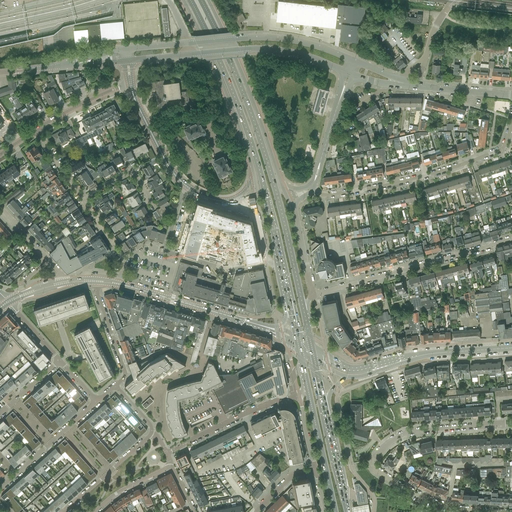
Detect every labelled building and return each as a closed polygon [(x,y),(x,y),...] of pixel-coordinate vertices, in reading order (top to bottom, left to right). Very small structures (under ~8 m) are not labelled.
[(350,42),(357,42),(358,37),(359,37),(359,34),(358,34),(360,24),(363,24),(365,8),(344,5),(338,4),(337,8),(278,1),(277,14),(278,14),(277,18),(276,18),(276,21),(341,29),(340,32),(341,33),(341,35),(340,35),(339,40),(346,41),(347,42),(348,42),(349,42),(350,42)] [(166,8),(161,8),(164,37),(169,36),(166,8)] [(407,17),(407,22),(421,24),(422,15),(417,14),(417,18),(412,17),(407,17)] [(120,40),(120,37),(121,37),(120,22),(99,24),(74,27),(75,44),(74,44),(89,43),(120,40)] [(381,34),(375,40),(378,44),(388,37),(385,33),(389,30),(384,24),(377,29),(381,34)] [(392,59),(390,61),(394,66),(395,65),(396,64),(401,70),(409,63),(405,57),(403,59),(402,59),(399,56),(394,60),(393,59),(392,59)] [(453,69),(453,72),(454,72),(453,74),(459,74),(459,72),(459,70),(462,70),(462,69),(462,68),(463,67),(466,67),(467,57),(462,57),(462,60),(455,59),(455,63),(454,63),(454,70),(453,69)] [(471,77),(479,78),(481,67),(481,66),(472,65),(471,77)] [(481,67),(479,78),(488,78),(489,73),(489,67),(481,67)] [(492,79),(501,80),(502,69),(493,68),(492,79)] [(502,69),(501,80),(509,81),(510,70),(502,69)] [(67,73),(59,74),(60,83),(62,82),(65,91),(66,90),(68,94),(74,91),(72,87),(73,86),(75,90),(85,84),(83,80),(82,81),(81,79),(83,79),(82,77),(81,78),(81,76),(79,77),(79,72),(67,73)] [(15,79),(8,80),(8,83),(8,87),(16,91),(15,82),(15,79)] [(168,80),(150,82),(151,91),(156,90),(157,96),(158,108),(189,104),(188,91),(180,92),(179,82),(168,83),(168,80)] [(49,91),(44,93),(50,104),(51,103),(51,104),(55,102),(55,101),(58,100),(52,89),(50,84),(47,86),(49,90),(48,90),(49,91)] [(312,111),(322,113),(329,89),(318,86),(312,111)] [(15,95),(12,97),(16,103),(14,104),(18,110),(14,113),(15,113),(14,115),(16,117),(17,117),(20,121),(28,116),(23,107),(15,95)] [(431,112),(432,108),(434,101),(428,99),(425,110),(431,112)] [(26,105),(23,107),(28,116),(29,115),(30,115),(32,114),(37,110),(34,106),(31,101),(30,100),(25,103),(26,105)] [(434,101),(432,108),(438,110),(440,103),(434,101)] [(376,103),(370,107),(374,114),(375,116),(376,116),(378,115),(377,113),(380,111),(378,108),(376,103)] [(438,112),(444,114),(445,112),(447,105),(440,103),(438,110),(438,112)] [(106,110),(104,111),(108,118),(109,117),(113,125),(115,124),(113,120),(115,119),(115,120),(120,118),(118,115),(118,114),(117,112),(116,112),(113,105),(112,105),(111,105),(110,106),(110,107),(106,109),(106,110)] [(450,117),(451,114),(453,107),(447,105),(445,112),(447,113),(446,116),(450,117)] [(370,107),(364,111),(368,118),(369,121),(369,122),(370,123),(370,124),(375,121),(377,125),(379,123),(380,123),(376,116),(375,116),(374,114),(370,107)] [(451,114),(457,116),(459,108),(453,107),(451,114)] [(459,108),(457,116),(461,117),(460,120),(463,120),(466,110),(459,108)] [(104,111),(98,114),(104,126),(105,126),(104,126),(108,124),(108,122),(109,122),(111,126),(113,125),(109,117),(108,118),(104,111)] [(364,111),(357,115),(364,127),(367,125),(370,123),(369,122),(369,121),(368,118),(364,111)] [(98,114),(92,117),(95,124),(94,125),(99,134),(103,132),(101,128),(104,126),(98,114)] [(88,133),(81,137),(84,143),(87,142),(86,139),(90,137),(91,138),(99,134),(94,125),(95,124),(92,117),(90,118),(89,117),(82,121),(83,122),(82,123),(83,124),(84,125),(86,127),(85,128),(86,130),(87,130),(88,133)] [(421,119),(419,130),(422,130),(425,130),(425,128),(425,127),(428,121),(422,120),(421,119)] [(199,120),(186,126),(187,128),(184,129),(188,138),(191,137),(192,138),(205,132),(199,120)] [(363,135),(359,136),(360,139),(363,150),(371,148),(367,134),(366,134),(363,128),(360,129),(363,135)] [(74,136),(73,133),(70,129),(65,132),(64,131),(62,133),(61,131),(52,135),(56,142),(60,141),(61,144),(69,140),(69,139),(74,136)] [(451,132),(444,132),(444,135),(445,140),(446,142),(452,140),(450,135),(451,132)] [(414,134),(406,136),(406,140),(408,146),(416,144),(414,134)] [(467,141),(462,143),(465,154),(466,154),(466,153),(467,153),(468,152),(467,152),(470,151),(469,147),(468,146),(471,145),(468,136),(465,137),(467,141)] [(81,137),(76,140),(80,147),(80,146),(82,149),(86,147),(85,144),(84,143),(81,137)] [(350,150),(350,153),(351,153),(358,151),(358,152),(363,150),(360,139),(356,141),(358,148),(350,150)] [(109,150),(110,150),(111,152),(112,151),(111,150),(115,148),(112,143),(105,147),(106,149),(108,148),(109,150)] [(130,150),(134,158),(139,155),(140,153),(143,152),(145,152),(146,152),(151,161),(156,159),(151,148),(148,149),(145,143),(130,150)] [(465,154),(462,143),(457,144),(460,154),(462,153),(462,154),(463,154),(464,154),(465,154)] [(452,146),(447,147),(448,150),(450,157),(451,157),(451,158),(454,157),(454,156),(455,156),(457,155),(455,150),(455,148),(453,149),(452,146)] [(41,165),(45,171),(49,168),(49,167),(50,167),(42,155),(41,156),(36,149),(35,149),(34,147),(26,153),(32,161),(34,160),(35,161),(38,159),(42,164),(41,165)] [(130,150),(125,153),(123,148),(120,150),(122,154),(125,160),(128,159),(129,162),(135,159),(134,158),(130,150)] [(378,158),(382,157),(380,149),(372,150),(372,152),(373,155),(373,156),(378,155),(378,158)] [(448,150),(442,152),(444,159),(450,157),(448,150)] [(428,151),(422,153),(423,158),(424,160),(425,165),(432,163),(430,156),(429,154),(429,153),(428,151)] [(429,153),(430,156),(432,163),(438,161),(435,151),(429,153)] [(435,151),(438,161),(444,159),(442,152),(436,154),(435,151)] [(125,160),(122,154),(119,155),(119,156),(113,159),(118,168),(124,165),(122,162),(125,160)] [(415,156),(411,157),(412,161),(413,168),(420,166),(419,161),(418,159),(417,155),(415,156)] [(231,171),(226,158),(225,158),(224,159),(222,156),(214,160),(215,163),(213,164),(219,177),(221,176),(222,178),(227,175),(226,174),(231,171)] [(404,157),(405,162),(407,169),(413,168),(412,161),(411,157),(407,158),(407,156),(404,157)] [(112,164),(106,168),(111,176),(117,173),(115,169),(117,168),(113,160),(110,161),(112,164)] [(398,160),(392,162),(394,172),(401,171),(398,160)] [(401,160),(398,160),(401,171),(407,169),(405,162),(402,163),(401,160)] [(505,161),(500,163),(502,171),(505,170),(506,174),(509,173),(507,169),(505,161)] [(77,176),(81,181),(89,175),(95,172),(93,170),(92,170),(92,169),(91,169),(90,168),(89,168),(88,168),(88,167),(87,167),(86,166),(84,162),(77,167),(81,173),(77,176)] [(374,162),(368,163),(369,170),(371,177),(377,176),(375,167),(375,165),(374,165),(374,162)] [(394,172),(392,162),(385,164),(388,174),(394,172)] [(500,163),(494,165),(497,173),(498,176),(503,175),(502,171),(500,163)] [(98,170),(97,170),(99,174),(101,177),(104,176),(106,179),(111,176),(106,168),(104,164),(97,168),(98,170)] [(149,165),(143,168),(145,173),(146,175),(143,177),(145,180),(154,174),(152,170),(153,169),(150,164),(149,165)] [(6,170),(6,171),(11,179),(20,173),(14,165),(9,169),(8,168),(6,170)] [(381,166),(375,167),(377,176),(384,175),(382,168),(381,166)] [(489,166),(484,168),(486,176),(488,180),(489,184),(494,183),(491,175),(492,175),(489,166)] [(46,179),(42,182),(44,184),(48,182),(50,180),(52,179),(56,176),(51,168),(50,168),(49,168),(45,171),(47,175),(45,177),(45,178),(46,179)] [(364,179),(363,171),(362,168),(356,169),(358,180),(364,179)] [(486,176),(484,168),(478,170),(479,171),(474,173),(478,183),(481,182),(481,181),(482,180),(481,178),(486,176)] [(89,175),(81,181),(84,186),(87,185),(91,191),(98,187),(95,183),(95,184),(92,180),(99,174),(97,170),(95,172),(89,175)] [(6,171),(0,174),(0,180),(0,181),(0,180),(0,182),(1,184),(2,184),(3,185),(7,182),(9,185),(12,183),(12,184),(13,185),(15,184),(14,182),(11,179),(6,171)] [(151,181),(150,182),(147,183),(150,189),(158,184),(158,185),(162,183),(160,179),(159,180),(156,175),(150,178),(151,181)] [(469,175),(463,177),(467,188),(467,189),(472,187),(472,185),(469,175)] [(47,190),(54,186),(60,182),(57,177),(51,181),(52,183),(46,188),(47,190)] [(463,177),(458,179),(461,190),(464,189),(466,188),(467,189),(463,177)] [(125,180),(120,182),(127,194),(135,189),(131,183),(128,185),(125,180)] [(51,191),(48,193),(50,195),(63,186),(60,182),(54,186),(55,188),(51,191)] [(153,194),(152,194),(154,198),(155,197),(156,200),(165,195),(163,192),(165,190),(162,184),(155,188),(154,188),(156,191),(153,193),(153,194)] [(63,186),(50,195),(52,197),(56,194),(56,193),(58,192),(60,194),(61,193),(66,190),(63,186)] [(434,195),(432,187),(426,188),(429,197),(434,195)] [(20,191),(14,196),(16,199),(25,192),(23,189),(20,191)] [(415,191),(410,193),(412,201),(412,204),(418,203),(415,191)] [(53,202),(56,206),(60,204),(70,197),(69,195),(69,194),(68,192),(67,192),(61,196),(63,198),(57,202),(55,200),(54,200),(53,202)] [(137,192),(133,195),(127,198),(132,207),(141,202),(138,197),(139,196),(137,192)] [(93,200),(97,205),(103,201),(104,203),(114,196),(112,193),(107,196),(106,195),(102,198),(100,196),(97,197),(93,200)] [(73,201),(70,197),(60,204),(61,206),(66,203),(67,205),(73,201)] [(383,199),(385,207),(385,210),(391,209),(390,206),(388,197),(383,199)] [(159,216),(161,217),(163,217),(169,214),(167,210),(166,211),(164,206),(169,203),(166,198),(158,202),(161,207),(158,209),(156,210),(156,211),(159,216)] [(6,205),(13,213),(20,207),(13,199),(6,205)] [(383,199),(377,200),(379,208),(380,212),(385,210),(385,207),(383,199)] [(100,208),(99,208),(102,212),(104,211),(105,212),(106,212),(107,212),(108,211),(109,210),(109,209),(113,207),(109,200),(104,203),(100,206),(100,207),(100,208)] [(20,207),(13,213),(16,216),(20,213),(20,214),(27,207),(30,205),(32,203),(31,201),(24,207),(22,205),(20,207)] [(67,206),(63,210),(65,212),(66,211),(68,214),(71,211),(73,210),(77,207),(74,202),(69,205),(67,206)] [(54,218),(56,216),(59,214),(51,204),(46,208),(54,218)] [(485,204),(475,207),(475,208),(476,214),(486,211),(485,209),(486,209),(485,205),(485,204)] [(139,209),(138,206),(131,210),(133,212),(135,211),(138,217),(147,212),(144,206),(139,209)] [(305,215),(303,218),(304,221),(307,222),(306,223),(307,226),(309,227),(313,226),(315,224),(315,221),(314,220),(315,219),(316,219),(317,218),(317,217),(316,216),(317,215),(318,216),(321,215),(323,212),(322,207),(319,206),(314,207),(313,207),(313,208),(311,208),(310,207),(310,208),(305,209),(304,211),(304,214),(305,215)] [(20,213),(16,216),(20,220),(27,215),(25,213),(29,209),(27,207),(20,214),(20,213)] [(185,222),(178,247),(184,249),(183,251),(226,264),(260,256),(252,220),(208,207),(207,209),(200,207),(195,223),(194,222),(193,224),(185,222)] [(475,207),(466,210),(468,217),(476,214),(475,208),(475,207)] [(27,215),(20,220),(25,226),(29,222),(33,218),(35,216),(36,217),(40,213),(43,210),(41,208),(33,214),(31,215),(29,213),(27,215)] [(69,219),(71,223),(76,219),(75,218),(81,213),(78,208),(71,213),(70,214),(62,221),(64,223),(69,219)] [(113,213),(110,216),(105,218),(109,224),(114,221),(116,223),(120,220),(118,217),(117,219),(113,213)] [(128,214),(125,217),(131,226),(134,224),(128,215),(128,214)] [(76,219),(71,223),(74,225),(78,222),(79,225),(86,220),(82,215),(76,219)] [(509,230),(505,218),(505,217),(500,219),(504,231),(509,230)] [(504,231),(500,219),(500,218),(495,220),(500,233),(504,231)] [(122,220),(115,224),(111,227),(114,232),(125,225),(122,220)] [(28,229),(33,235),(39,230),(45,225),(42,222),(38,225),(35,222),(28,229)] [(79,233),(80,235),(91,228),(88,223),(84,225),(81,227),(83,230),(79,233)] [(484,227),(480,228),(481,231),(483,237),(485,242),(492,240),(490,232),(489,226),(488,224),(483,226),(484,227)] [(148,226),(146,226),(148,235),(149,235),(148,239),(149,240),(153,241),(154,240),(155,237),(158,229),(158,227),(152,226),(153,225),(151,225),(148,226)] [(493,225),(489,226),(490,232),(492,240),(500,237),(496,226),(493,227),(493,225)] [(132,230),(133,232),(134,234),(137,239),(138,240),(140,243),(141,243),(145,240),(145,239),(143,237),(145,236),(148,235),(146,226),(141,227),(138,229),(132,230)] [(370,227),(359,228),(359,234),(360,235),(360,236),(362,236),(371,234),(370,227)] [(460,227),(455,228),(456,233),(457,232),(458,236),(456,237),(456,240),(458,245),(459,246),(461,245),(461,244),(464,244),(462,239),(461,236),(460,231),(461,231),(461,230),(460,227)] [(91,228),(80,235),(82,238),(86,235),(88,238),(91,236),(95,233),(91,228)] [(163,230),(158,229),(155,237),(158,238),(157,241),(157,242),(162,244),(163,243),(166,233),(163,232),(163,230)] [(33,235),(38,241),(44,235),(39,230),(33,235)] [(477,236),(472,237),(474,245),(482,243),(479,231),(476,232),(477,236)] [(127,239),(122,232),(118,235),(123,242),(119,245),(125,253),(126,253),(130,250),(130,249),(128,247),(130,245),(129,244),(130,244),(127,239)] [(130,237),(127,239),(130,244),(129,244),(130,245),(132,248),(133,248),(137,245),(137,244),(135,242),(138,240),(137,239),(134,234),(133,232),(129,235),(130,237)] [(38,241),(43,246),(49,241),(52,238),(47,233),(44,235),(38,241)] [(465,235),(463,236),(465,242),(466,246),(466,247),(474,245),(472,237),(471,234),(471,233),(465,234),(465,235)] [(437,234),(433,235),(434,238),(433,238),(436,251),(442,250),(440,245),(440,242),(438,234),(437,234)] [(57,244),(64,238),(62,235),(54,241),(57,244)] [(82,253),(77,255),(82,266),(104,255),(104,254),(106,253),(106,252),(109,251),(109,252),(110,251),(109,249),(100,235),(90,242),(91,244),(81,251),(82,253)] [(82,266),(77,255),(76,255),(67,237),(57,244),(56,248),(49,254),(67,274),(82,266)] [(446,240),(442,240),(443,244),(444,247),(445,252),(453,250),(452,245),(455,244),(454,239),(454,238),(450,239),(450,238),(446,239),(446,240)] [(315,241),(310,239),(316,268),(317,272),(319,271),(320,274),(321,274),(321,275),(322,275),(322,276),(323,276),(323,275),(324,276),(324,277),(327,276),(327,279),(331,278),(345,275),(344,270),(343,262),(335,264),(335,263),(335,262),(334,262),(334,261),(333,261),(332,260),(331,259),(330,259),(329,259),(328,259),(327,259),(324,240),(321,243),(315,241)] [(363,239),(351,241),(352,244),(358,244),(358,247),(359,247),(362,246),(361,244),(364,244),(363,241),(363,239)] [(432,252),(430,245),(427,245),(426,240),(423,241),(423,243),(425,250),(426,254),(432,252)] [(49,241),(43,246),(48,251),(54,246),(49,241)] [(415,244),(414,244),(416,251),(417,258),(424,257),(423,250),(425,250),(423,243),(415,245),(415,244)] [(410,247),(408,247),(410,260),(417,258),(416,251),(414,244),(409,245),(410,247)] [(511,253),(509,244),(503,246),(505,254),(505,257),(505,258),(505,261),(508,260),(508,258),(508,257),(511,255),(511,253)] [(406,246),(400,248),(403,259),(409,258),(406,246)] [(505,257),(505,254),(503,246),(496,247),(498,255),(498,259),(505,258),(505,257)] [(400,248),(395,250),(398,261),(403,259),(400,248)] [(395,250),(389,252),(392,262),(398,261),(395,250)] [(376,254),(373,255),(374,259),(376,267),(381,265),(379,257),(378,255),(378,252),(377,252),(376,252),(376,253),(376,254)] [(384,253),(385,256),(387,264),(392,262),(389,252),(384,253)] [(384,253),(378,255),(379,257),(381,265),(387,264),(385,256),(384,253)] [(27,254),(21,259),(28,266),(33,261),(30,258),(31,258),(27,254)] [(373,255),(367,257),(370,268),(376,267),(374,259),(373,255)] [(490,257),(488,258),(490,265),(493,264),(494,270),(497,269),(496,265),(495,261),(494,256),(492,257),(492,256),(490,257)] [(367,257),(362,258),(365,270),(370,268),(367,257)] [(356,260),(357,261),(359,271),(365,270),(362,258),(356,260)] [(485,259),(483,259),(484,264),(485,266),(486,272),(491,271),(489,265),(490,265),(488,258),(487,258),(485,258),(485,259)] [(21,259),(16,263),(23,270),(28,266),(21,259)] [(482,259),(476,261),(480,277),(484,276),(482,268),(484,268),(482,259)] [(359,271),(357,261),(351,262),(351,265),(350,265),(352,273),(359,271)] [(480,277),(476,261),(470,263),(472,271),(475,270),(477,278),(480,277)] [(226,305),(227,305),(232,285),(201,276),(203,268),(180,262),(180,263),(181,263),(179,269),(178,270),(179,270),(177,276),(175,282),(175,283),(173,289),(179,291),(185,293),(191,294),(191,295),(191,294),(197,296),(203,298),(209,300),(208,300),(209,300),(215,301),(214,302),(215,302),(215,301),(220,303),(221,303),(226,305)] [(16,263),(11,267),(18,274),(23,270),(16,263)] [(467,263),(462,265),(465,278),(466,282),(468,282),(467,279),(468,278),(468,277),(467,275),(470,274),(469,271),(469,268),(467,263)] [(462,265),(457,266),(460,279),(465,278),(462,265)] [(457,266),(452,268),(454,275),(456,274),(458,280),(459,284),(462,283),(460,279),(457,266)] [(11,267),(6,272),(13,279),(18,274),(11,267)] [(452,268),(446,269),(448,279),(450,284),(455,282),(453,275),(454,275),(452,268)] [(246,302),(244,309),(245,310),(253,312),(261,310),(271,308),(267,290),(262,269),(250,272),(246,302)] [(446,269),(440,271),(445,287),(448,287),(446,283),(449,282),(448,279),(446,269)] [(445,287),(440,271),(435,272),(439,285),(441,284),(442,288),(445,287)] [(13,279),(6,272),(0,277),(4,281),(5,281),(7,283),(13,279)] [(227,305),(244,310),(244,309),(246,302),(250,272),(235,275),(232,285),(227,305)] [(430,274),(425,275),(429,288),(431,288),(433,287),(430,274)] [(501,279),(499,280),(499,283),(500,290),(507,289),(508,289),(506,274),(500,275),(501,279)] [(424,289),(429,288),(425,275),(420,276),(424,289)] [(409,280),(406,281),(407,285),(408,288),(414,287),(415,292),(416,293),(415,293),(416,298),(419,297),(418,291),(414,278),(409,279),(409,280)] [(396,285),(395,285),(396,290),(397,293),(402,292),(403,297),(404,297),(408,296),(406,291),(405,287),(404,282),(403,283),(403,281),(400,282),(399,281),(397,282),(397,283),(395,283),(396,285)] [(381,288),(375,289),(377,298),(381,297),(382,300),(384,299),(384,296),(383,292),(381,288)] [(375,289),(369,291),(371,299),(377,298),(375,289)] [(475,294),(478,312),(490,311),(491,321),(492,321),(494,329),(498,329),(498,323),(497,320),(496,314),(504,314),(503,313),(503,311),(503,309),(502,302),(509,302),(508,295),(507,289),(500,290),(496,290),(492,291),(475,294)] [(369,291),(363,293),(365,301),(371,299),(369,291)] [(84,292),(77,294),(33,309),(39,325),(89,308),(84,293),(84,292)] [(104,296),(115,329),(122,327),(114,306),(118,294),(111,293),(104,296)] [(363,293),(357,294),(360,306),(366,304),(365,301),(363,293)] [(122,327),(128,325),(127,322),(129,312),(133,299),(118,294),(114,306),(122,327)] [(357,294),(351,296),(354,307),(360,306),(357,294)] [(354,307),(351,296),(345,298),(348,309),(354,307)] [(408,313),(410,329),(410,330),(411,330),(413,344),(419,343),(421,342),(421,333),(420,326),(419,312),(419,311),(438,307),(437,303),(436,303),(435,299),(430,300),(427,300),(421,302),(420,299),(420,297),(416,298),(410,299),(410,302),(412,313),(408,313)] [(130,312),(129,312),(127,322),(128,325),(135,323),(137,323),(140,313),(144,302),(134,299),(133,304),(130,312)] [(331,331),(344,349),(355,337),(348,328),(348,329),(348,330),(347,330),(347,331),(344,327),(345,327),(345,326),(345,325),(340,314),(337,300),(321,303),(327,332),(328,332),(329,332),(329,333),(330,333),(330,332),(331,331),(330,331),(331,331)] [(140,326),(143,332),(147,342),(152,330),(151,330),(143,327),(146,317),(150,304),(145,302),(141,313),(140,313),(137,323),(136,325),(140,326)] [(151,330),(152,326),(158,306),(152,304),(148,318),(146,317),(143,327),(151,330)] [(158,333),(163,318),(161,317),(163,312),(164,308),(158,306),(152,326),(151,330),(152,330),(158,333)] [(180,312),(166,308),(165,313),(164,318),(163,318),(158,333),(155,341),(170,346),(174,334),(178,321),(180,312)] [(387,311),(381,313),(382,315),(384,322),(393,319),(391,314),(388,315),(387,311)] [(8,312),(0,319),(0,325),(5,331),(16,321),(8,312)] [(170,346),(169,347),(180,351),(181,352),(184,344),(187,335),(190,328),(189,328),(191,321),(192,316),(184,313),(180,312),(178,321),(174,334),(170,345),(170,346)] [(506,313),(503,313),(504,314),(505,322),(505,327),(506,329),(507,336),(511,335),(511,317),(510,312),(506,313)] [(498,323),(498,329),(500,337),(507,336),(505,327),(505,322),(504,314),(496,314),(497,320),(498,323)] [(190,328),(187,335),(193,336),(194,331),(195,331),(199,318),(193,316),(191,321),(190,325),(190,328)] [(194,331),(193,336),(197,338),(198,336),(197,336),(198,332),(202,333),(204,328),(203,328),(205,320),(199,318),(195,331),(194,331)] [(385,321),(384,322),(387,329),(388,329),(394,327),(393,319),(385,321)] [(192,355),(190,362),(196,359),(207,320),(205,320),(203,328),(204,328),(202,333),(198,332),(197,336),(198,336),(197,338),(194,347),(192,355)] [(360,328),(358,320),(351,322),(355,330),(360,328)] [(9,333),(12,330),(13,330),(14,329),(20,327),(16,321),(5,331),(8,334),(9,333)] [(203,352),(212,355),(212,353),(221,324),(213,322),(210,333),(209,335),(208,335),(203,352)] [(378,324),(377,324),(380,331),(385,330),(387,329),(384,322),(378,324)] [(115,329),(120,341),(128,338),(143,332),(140,326),(136,325),(137,323),(135,323),(128,325),(122,327),(115,329)] [(225,336),(228,326),(221,324),(212,353),(219,355),(221,346),(222,346),(225,336)] [(377,324),(368,327),(371,336),(372,339),(376,353),(384,350),(386,350),(382,336),(377,324)] [(0,325),(0,332),(1,333),(2,335),(4,334),(7,338),(9,335),(8,334),(5,331),(0,325)] [(89,325),(88,326),(74,333),(99,381),(114,373),(89,325)] [(222,348),(221,352),(226,354),(234,328),(228,326),(225,336),(226,336),(223,348),(222,348)] [(226,354),(233,356),(241,330),(234,328),(226,354)] [(12,330),(9,333),(24,350),(27,348),(33,354),(30,357),(41,369),(50,360),(34,342),(32,339),(29,337),(27,334),(26,333),(23,330),(22,329),(20,331),(17,333),(15,331),(14,329),(13,330),(12,330)] [(410,330),(410,329),(405,330),(407,345),(413,344),(411,330),(410,330)] [(459,330),(452,331),(452,335),(453,340),(481,339),(480,334),(480,331),(479,331),(478,329),(464,330),(463,330),(459,330)] [(251,333),(241,330),(233,356),(244,359),(246,351),(251,333)] [(401,335),(398,335),(398,337),(399,341),(400,346),(406,345),(405,340),(404,336),(404,331),(400,332),(401,335)] [(246,351),(247,351),(252,352),(257,335),(251,333),(246,351)] [(387,335),(382,336),(386,350),(393,348),(398,346),(395,333),(390,334),(387,335)] [(262,336),(257,335),(252,352),(257,354),(262,336)] [(257,355),(262,356),(264,352),(271,350),(270,340),(271,340),(270,338),(270,339),(262,336),(257,354),(257,355)] [(355,348),(349,354),(355,360),(376,353),(372,339),(371,336),(370,336),(364,338),(365,342),(366,345),(360,347),(359,347),(359,348),(359,349),(357,350),(355,348)] [(344,349),(349,354),(359,345),(356,342),(358,341),(355,338),(355,337),(344,349)] [(120,341),(122,346),(134,342),(133,339),(129,340),(128,338),(120,341)] [(5,342),(0,349),(0,354),(8,341),(6,340),(5,342)] [(122,346),(123,352),(132,348),(131,345),(134,344),(134,342),(122,346)] [(184,344),(181,352),(188,354),(190,346),(184,344)] [(123,352),(125,357),(143,351),(141,346),(136,348),(137,350),(133,352),(132,348),(123,352)] [(222,382),(212,387),(225,413),(249,401),(256,398),(259,396),(272,390),(273,389),(274,391),(274,392),(275,393),(276,394),(277,395),(278,395),(279,396),(281,396),(282,396),(283,395),(284,394),(285,393),(286,393),(286,392),(286,391),(287,390),(287,389),(286,385),(285,383),(287,383),(287,382),(286,379),(286,378),(285,372),(285,371),(284,368),(283,365),(283,364),(283,361),(282,361),(282,360),(283,359),(283,358),(283,356),(283,354),(282,352),(281,350),(279,349),(274,348),(273,350),(271,350),(264,352),(262,356),(263,361),(263,362),(263,363),(264,365),(259,367),(258,364),(257,363),(257,362),(233,374),(219,375),(222,382)] [(133,377),(124,385),(126,387),(131,393),(132,394),(155,420),(166,443),(182,435),(184,435),(187,433),(186,431),(184,427),(210,414),(212,418),(224,412),(224,413),(225,413),(234,408),(213,363),(208,361),(192,369),(173,357),(174,355),(169,353),(168,353),(163,351),(157,354),(159,357),(131,372),(133,377)] [(125,357),(127,362),(136,359),(135,357),(138,355),(139,358),(145,356),(143,351),(125,357)] [(498,363),(495,363),(495,372),(501,372),(501,373),(504,373),(503,367),(501,367),(501,362),(498,362),(498,363)] [(30,364),(25,368),(33,376),(37,372),(30,364)] [(23,365),(19,369),(21,372),(28,380),(33,376),(25,368),(23,365)] [(419,366),(412,369),(414,376),(418,375),(420,379),(423,378),(419,366)] [(435,366),(423,369),(424,373),(425,374),(425,377),(428,386),(425,387),(427,397),(438,396),(437,387),(437,384),(438,384),(438,380),(437,374),(437,373),(436,372),(435,367),(435,366)] [(414,376),(412,369),(404,371),(408,384),(412,383),(410,378),(414,376)] [(21,372),(16,376),(24,384),(28,380),(21,372)] [(14,373),(10,378),(16,385),(19,388),(24,384),(16,376),(14,373)] [(55,373),(49,378),(55,385),(58,383),(61,380),(62,381),(66,378),(62,374),(59,377),(55,373)] [(9,377),(5,381),(12,389),(16,385),(10,378),(9,377)] [(49,378),(45,382),(51,389),(52,390),(56,387),(55,385),(49,378)] [(72,385),(66,378),(62,381),(61,380),(58,383),(65,391),(72,385)] [(391,393),(385,378),(376,381),(381,392),(386,391),(387,394),(391,393)] [(3,379),(0,381),(0,383),(1,384),(0,385),(8,393),(11,390),(12,389),(5,381),(3,379)] [(45,382),(40,386),(47,393),(48,394),(52,390),(51,389),(45,382)] [(447,383),(444,383),(445,395),(456,394),(456,390),(456,389),(447,390),(447,383)] [(40,386),(36,390),(42,397),(44,398),(48,394),(47,393),(40,386)] [(71,389),(67,392),(71,397),(68,400),(71,403),(74,401),(77,398),(76,397),(80,394),(74,387),(71,389)] [(36,390),(32,394),(38,400),(39,402),(41,401),(44,398),(42,397),(36,390)] [(28,409),(29,410),(33,407),(32,406),(35,403),(38,400),(32,394),(22,402),(22,403),(24,405),(28,402),(31,406),(28,409)] [(87,401),(85,399),(81,402),(78,398),(81,395),(80,394),(76,397),(77,398),(74,401),(71,403),(77,410),(87,401)] [(111,398),(105,403),(111,410),(114,406),(117,404),(119,405),(122,402),(118,398),(114,401),(111,398)] [(114,406),(111,410),(112,411),(115,414),(119,411),(124,417),(127,413),(130,411),(122,402),(119,405),(117,404),(114,406)] [(490,403),(484,403),(485,414),(491,414),(491,413),(495,412),(494,402),(490,402),(490,403)] [(33,407),(29,410),(36,417),(42,411),(35,403),(32,406),(33,407)] [(71,403),(67,407),(73,414),(77,410),(71,403)] [(105,403),(100,407),(106,414),(107,415),(108,415),(112,411),(111,410),(105,403)] [(351,436),(351,437),(352,437),(367,441),(370,432),(366,431),(367,429),(382,427),(379,415),(362,427),(362,416),(362,405),(356,404),(351,404),(351,413),(351,416),(351,420),(351,423),(351,436)] [(66,406),(61,409),(63,411),(69,418),(73,414),(67,407),(66,406)] [(100,407),(96,411),(102,418),(103,419),(106,422),(111,418),(108,415),(107,415),(106,414),(100,407)] [(275,422),(278,421),(278,420),(279,419),(289,462),(304,459),(295,416),(294,414),(292,411),(290,409),(288,408),(287,408),(285,407),(284,407),(283,407),(282,407),(281,407),(280,408),(279,408),(278,408),(277,409),(279,412),(279,411),(281,416),(277,417),(273,410),(250,422),(257,436),(277,426),(276,426),(275,422)] [(61,409),(57,413),(58,415),(64,422),(69,418),(63,411),(61,409)] [(96,411),(91,415),(97,422),(99,423),(103,419),(102,418),(96,411)] [(51,421),(44,413),(37,419),(44,426),(47,423),(48,424),(51,421)] [(129,415),(125,418),(133,427),(134,429),(137,427),(138,426),(136,425),(139,422),(131,413),(129,415)] [(9,414),(3,420),(9,427),(12,424),(15,421),(16,422),(20,419),(16,415),(13,418),(9,414)] [(58,415),(54,419),(60,425),(64,422),(58,415)] [(91,415),(87,419),(93,426),(94,427),(99,423),(97,422),(91,415)] [(26,426),(20,419),(16,422),(15,421),(12,424),(19,432),(26,426)] [(54,431),(60,425),(54,419),(51,421),(48,424),(47,423),(44,426),(47,430),(50,427),(54,431)] [(83,434),(85,436),(88,433),(86,432),(90,429),(93,426),(87,419),(77,428),(78,428),(80,431),(84,428),(87,431),(83,434)] [(3,420),(0,422),(0,425),(5,430),(9,427),(3,420)] [(237,426),(238,428),(242,436),(247,433),(243,425),(240,427),(239,425),(237,426)] [(132,431),(131,432),(137,439),(147,430),(144,427),(140,430),(137,427),(134,429),(132,431)] [(21,434),(28,442),(31,439),(30,438),(34,435),(27,428),(21,434)] [(128,428),(123,432),(125,435),(132,443),(137,439),(131,432),(130,431),(128,428)] [(231,431),(229,432),(233,440),(234,443),(239,441),(237,438),(233,428),(231,429),(232,431),(231,431)] [(234,428),(233,428),(237,438),(242,436),(238,428),(235,429),(234,428)] [(88,433),(85,436),(93,445),(99,439),(91,430),(90,429),(86,432),(88,433)] [(225,432),(223,433),(228,443),(233,440),(229,432),(225,434),(225,432)] [(222,436),(219,437),(223,445),(228,443),(223,433),(221,434),(222,436)] [(31,439),(28,442),(25,445),(31,451),(41,443),(41,442),(39,440),(35,443),(32,439),(35,436),(34,435),(30,438),(31,439)] [(125,435),(121,439),(122,440),(128,447),(132,443),(125,435)] [(215,437),(213,438),(218,447),(223,445),(219,437),(216,439),(215,437)] [(212,440),(209,442),(213,450),(218,447),(213,438),(212,439),(212,440)] [(121,439),(116,443),(118,444),(124,451),(128,447),(122,440),(121,439)] [(102,443),(100,441),(94,446),(102,455),(105,453),(106,454),(110,451),(102,443)] [(421,442),(408,445),(410,449),(411,450),(416,449),(417,453),(421,452),(421,453),(422,453),(422,454),(428,453),(428,452),(433,450),(433,448),(432,443),(431,444),(431,441),(421,444),(421,442)] [(61,442),(55,448),(61,454),(65,451),(68,448),(69,450),(72,447),(68,443),(64,446),(61,442)] [(205,442),(204,443),(208,452),(213,450),(209,442),(206,443),(205,442)] [(116,443),(112,447),(113,448),(119,455),(124,451),(118,444),(116,443)] [(203,445),(199,447),(203,455),(208,452),(204,443),(202,444),(203,445)] [(25,445),(21,448),(27,455),(31,451),(25,445)] [(80,456),(72,447),(69,450),(68,448),(65,451),(74,462),(80,456)] [(199,457),(194,447),(192,448),(193,450),(190,451),(194,459),(199,457)] [(195,447),(194,447),(199,457),(203,455),(199,447),(196,448),(195,447)] [(5,448),(1,452),(5,457),(8,453),(9,454),(12,457),(13,456),(7,450),(5,448)] [(21,448),(17,452),(23,459),(27,455),(21,448)] [(55,448),(51,451),(57,458),(61,454),(55,448)] [(110,457),(113,460),(119,455),(113,448),(110,451),(106,454),(105,453),(102,455),(106,460),(110,457)] [(51,451),(46,455),(53,462),(57,458),(51,451)] [(17,452),(13,456),(19,463),(23,459),(17,452)] [(259,453),(250,461),(256,467),(266,458),(259,453)] [(185,454),(180,456),(184,465),(189,462),(185,454)] [(46,455),(42,459),(48,466),(53,462),(46,455)] [(13,456),(12,457),(8,460),(14,467),(19,463),(13,456)] [(180,456),(175,458),(179,467),(184,465),(180,456)] [(389,458),(384,465),(389,468),(392,470),(394,468),(395,466),(399,468),(402,463),(399,461),(400,459),(396,456),(393,461),(389,458)] [(75,463),(85,474),(88,471),(86,469),(90,467),(81,458),(75,463)] [(42,459),(38,463),(44,470),(48,466),(42,459)] [(44,470),(38,463),(34,467),(40,474),(44,470)] [(451,474),(452,468),(435,465),(434,470),(451,474)] [(88,471),(85,474),(83,475),(81,477),(87,483),(97,475),(97,474),(96,474),(94,472),(90,475),(87,472),(91,468),(90,467),(86,469),(88,471)] [(32,468),(28,472),(34,479),(38,475),(32,468)] [(505,468),(493,469),(493,477),(504,477),(505,468)] [(262,473),(272,482),(280,474),(275,469),(271,473),(267,469),(262,473)] [(411,477),(409,481),(413,483),(418,486),(420,482),(422,479),(426,471),(423,469),(420,474),(420,475),(416,472),(414,475),(413,474),(411,477)] [(28,472),(24,476),(30,482),(34,479),(28,472)] [(170,473),(156,480),(160,486),(161,489),(162,489),(165,487),(163,484),(167,482),(171,489),(171,490),(177,487),(171,474),(170,473)] [(189,473),(184,475),(185,479),(187,483),(192,481),(189,473)] [(421,482),(419,487),(424,489),(428,482),(430,477),(432,474),(430,473),(428,476),(427,479),(426,481),(423,479),(421,482)] [(24,476),(19,480),(25,486),(30,482),(24,476)] [(81,477),(77,481),(83,487),(87,483),(81,477)] [(428,482),(424,489),(430,492),(436,480),(433,478),(431,483),(428,482)] [(192,481),(187,483),(190,488),(199,483),(196,479),(192,481)] [(298,504),(313,501),(308,479),(293,482),(298,504)] [(19,480),(15,484),(21,490),(25,486),(19,480)] [(430,492),(429,492),(435,494),(436,494),(439,485),(436,484),(438,481),(436,480),(430,492)] [(77,481),(72,485),(78,491),(83,487),(77,481)] [(152,482),(150,483),(155,493),(160,490),(156,482),(153,484),(152,482)] [(155,493),(150,483),(149,484),(149,485),(146,487),(150,495),(155,493)] [(199,483),(190,488),(192,492),(201,488),(199,483)] [(354,484),(355,492),(357,504),(367,502),(366,492),(358,483),(354,484)] [(15,484),(10,488),(16,494),(21,490),(15,484)] [(253,495),(256,497),(257,498),(263,492),(257,487),(253,490),(250,484),(247,486),(251,493),(253,495)] [(72,485),(68,489),(74,495),(78,491),(72,485)] [(171,489),(168,491),(169,491),(171,497),(180,492),(177,487),(171,490),(171,489)] [(6,503),(8,505),(11,502),(10,500),(13,498),(16,494),(10,488),(1,496),(1,497),(3,500),(7,496),(10,500),(6,503)] [(139,489),(134,491),(137,498),(140,497),(145,507),(153,503),(148,493),(145,488),(142,490),(143,492),(141,493),(139,489)] [(201,488),(192,492),(194,497),(203,493),(201,488)] [(491,503),(503,504),(503,494),(504,491),(493,490),(493,488),(492,488),(492,491),(491,492),(491,493),(491,495),(491,503)] [(68,489),(63,493),(69,499),(74,495),(68,489)] [(134,491),(128,494),(132,502),(133,504),(134,506),(139,503),(137,498),(134,491)] [(464,491),(462,501),(463,502),(470,502),(471,491),(464,491)] [(470,502),(478,502),(478,492),(471,491),(470,502)] [(171,497),(174,502),(182,498),(180,492),(171,497)] [(63,493),(59,497),(65,503),(69,499),(63,493)] [(203,493),(194,497),(197,502),(205,497),(203,493)] [(128,494),(122,497),(127,505),(130,511),(133,509),(129,503),(132,502),(128,494)] [(282,495),(277,499),(282,504),(284,506),(289,502),(286,499),(282,495)] [(59,497),(54,501),(60,507),(65,503),(59,497)] [(122,497),(117,501),(125,511),(127,510),(125,506),(127,505),(122,497)] [(205,497),(197,502),(199,506),(205,503),(208,502),(205,497)] [(11,502),(8,505),(14,511),(17,511),(22,508),(13,498),(10,500),(11,502)] [(174,502),(171,503),(174,509),(177,507),(185,503),(182,498),(174,502)] [(277,499),(273,503),(277,508),(280,511),(284,506),(282,504),(277,499)] [(54,501),(50,505),(56,511),(60,507),(54,501)] [(123,511),(125,511),(117,501),(112,504),(118,511),(119,510),(120,511),(123,511)] [(369,511),(367,502),(357,504),(351,505),(352,511),(369,511)] [(273,503),(269,508),(273,511),(278,511),(280,511),(277,508),(273,503)]
